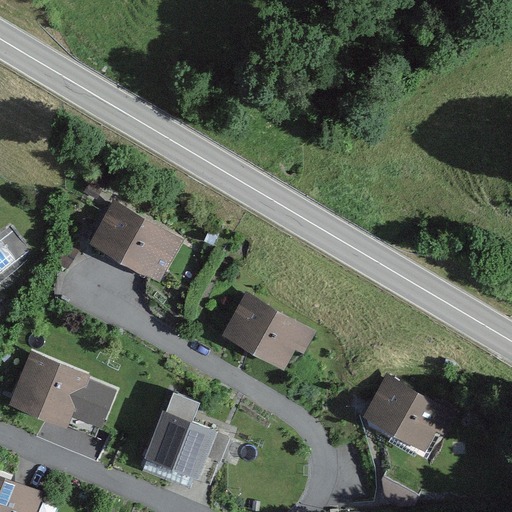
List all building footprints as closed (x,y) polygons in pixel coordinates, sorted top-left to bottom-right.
[(183,241),(112,201),(88,243),(150,278),(162,257),(171,262),(183,241)] [(321,334),(246,292),(221,334),(286,371),(297,350),(307,355),(321,334)] [(100,374),(31,348),(10,405),(70,427),(79,402),(90,402),(100,374)] [(456,418),(385,381),(367,415),(428,448),(436,433),(445,438),(456,418)] [(231,433),(163,406),(147,445),(156,467),(204,480),(212,452),(224,456),(231,433)] [(38,511),(46,495),(0,476),(0,511),(38,511)]
